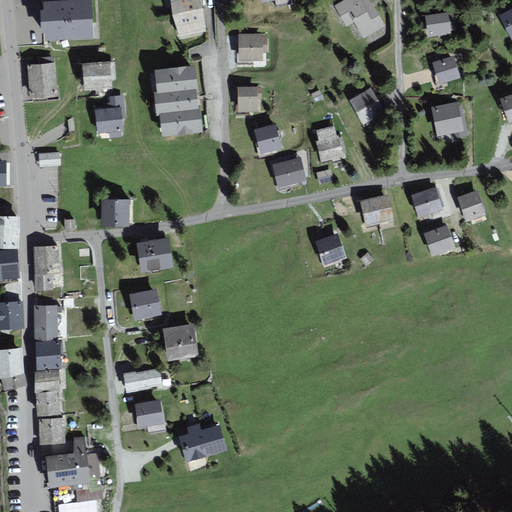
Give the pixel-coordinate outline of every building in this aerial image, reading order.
[(165,0),(167,7),(172,6),(174,16),(200,10),(197,0),(165,0)] [(346,0),(336,6),(347,25),(355,21),(364,37),(384,25),(369,0),(346,0)] [(91,37),(89,2),(45,4),(47,39),(91,37)] [(206,32),(200,10),(174,16),(180,38),(206,32)] [(511,11),(501,17),(511,37),(511,11)] [(428,16),(429,35),(453,33),(451,14),(428,16)] [(267,35),(240,35),(240,60),(264,60),(263,52),(268,52),(267,35)] [(435,64),(441,83),(460,78),(454,58),(435,64)] [(110,63),(86,65),(88,88),(111,87),(110,63)] [(57,64),(30,67),(33,99),(60,96),(57,64)] [(201,130),(193,67),(156,72),(164,135),(201,130)] [(261,88),(239,88),(240,112),(258,111),(258,99),(261,99),(261,88)] [(371,90),(352,101),(364,124),(384,112),(371,90)] [(319,91),(313,95),(317,101),(323,98),(319,91)] [(123,96),(111,97),(112,109),(98,110),(100,132),(110,131),(110,137),(123,136),(122,119),(124,119),(123,96)] [(511,98),(503,101),(511,122),(511,121),(511,98)] [(434,109),(440,134),(465,129),(460,104),(434,109)] [(276,126),(256,131),(262,153),(282,148),(276,126)] [(341,137),(318,142),(323,162),(346,156),(341,137)] [(302,159),(273,166),(279,188),(307,181),(302,159)] [(330,170),(318,173),(321,184),(333,180),(330,170)] [(435,190),(414,197),(420,216),(441,209),(435,190)] [(476,192),(460,198),(469,219),(484,213),(476,192)] [(386,196),(363,202),(369,225),(392,218),(386,196)] [(130,225),(131,201),(104,201),(103,225),(130,225)] [(0,218),(0,246),(17,247),(18,220),(0,218)] [(74,220),(66,221),(66,229),(75,229),(74,220)] [(446,227),(426,234),(433,255),(453,248),(446,227)] [(337,234),(318,242),(326,265),(346,258),(337,234)] [(167,239),(138,244),(143,272),(172,268),(167,239)] [(57,247),(36,248),(36,262),(58,261),(57,247)] [(16,252),(0,253),(0,278),(18,277),(16,252)] [(373,259),(368,254),(362,259),(367,264),(373,259)] [(58,261),(36,262),(37,276),(59,275),(58,261)] [(38,289),(60,288),(59,275),(37,276),(38,289)] [(155,291),(132,296),(137,318),(159,313),(155,291)] [(22,303),(0,304),(0,327),(23,327),(22,303)] [(56,306),(36,307),(37,339),(57,339),(56,306)] [(193,326),(164,330),(168,360),(197,355),(193,326)] [(59,345),(38,346),(39,357),(37,357),(37,369),(60,368),(59,345)] [(0,352),(0,376),(0,378),(3,377),(24,374),(20,349),(0,352)] [(161,384),(158,370),(135,375),(135,373),(125,375),(128,391),(161,384)] [(59,372),(37,373),(37,391),(60,390),(59,372)] [(10,394),(26,392),(24,374),(3,377),(5,390),(10,390),(10,394)] [(56,393),(38,394),(39,405),(57,403),(56,393)] [(159,402),(137,406),(141,426),(163,422),(159,402)] [(58,414),(57,403),(39,405),(39,415),(58,414)] [(64,419),(41,420),(42,443),(64,442),(64,419)] [(182,436),(187,461),(226,451),(220,426),(201,432),(199,426),(188,429),(190,435),(182,436)] [(48,457),(51,487),(54,486),(71,485),(72,489),(89,487),(88,480),(91,479),(100,478),(97,455),(87,456),(85,438),(75,439),(77,455),(48,457)] [(72,489),(71,485),(54,486),(56,509),(82,506),(88,506),(94,505),(91,479),(88,480),(89,487),(72,489)]
